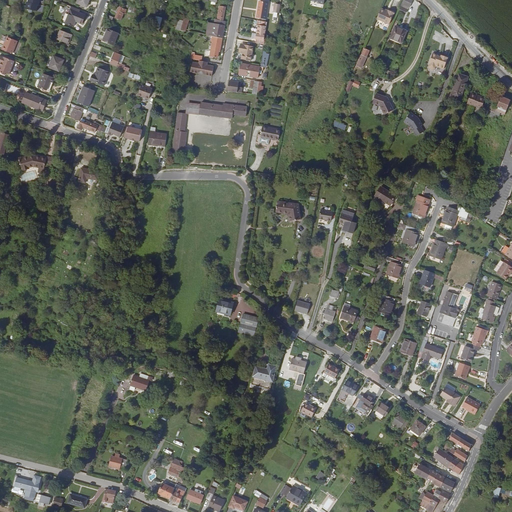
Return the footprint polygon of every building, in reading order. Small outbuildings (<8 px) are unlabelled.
[(25,2),(23,9),(35,11),(35,10),(38,11),(39,6),(36,6),(36,4),(26,2),(25,2)] [(260,22),(264,22),(267,3),(260,2),(259,10),(258,11),(256,11),(255,19),(261,19),(260,22)] [(224,7),(219,6),(216,20),(216,24),(223,25),(224,25),(224,22),(222,21),(224,7)] [(79,10),(71,7),(64,23),(73,27),(76,21),(81,23),(84,16),(78,13),(79,10)] [(388,12),(381,9),(376,20),(384,23),(384,24),(386,25),(387,24),(389,25),(394,14),(389,11),(388,12)] [(159,27),(162,18),(156,16),(153,26),(159,27)] [(188,19),(183,18),(182,22),(179,31),(184,32),(188,19)] [(265,35),(267,23),(264,22),(260,22),(257,21),(257,22),(256,24),(257,24),(256,35),(255,40),(255,43),(263,45),(265,35)] [(212,37),(221,39),(223,25),(216,24),(213,23),(210,23),(208,36),(212,37)] [(407,31),(396,25),(389,37),(400,42),(407,31)] [(70,39),(71,35),(60,30),(56,40),(66,44),(69,38),(70,39)] [(116,34),(106,30),(102,41),(112,45),(116,34)] [(8,37),(5,42),(4,46),(3,45),(1,49),(12,54),(17,40),(8,37)] [(219,52),(221,39),(212,37),(211,40),(212,41),(210,50),(209,50),(208,56),(216,58),(217,52),(219,52)] [(253,47),(241,45),(240,48),(239,48),(238,53),(242,54),(241,60),(250,62),(253,47)] [(369,53),(364,51),(356,69),(357,70),(358,68),(361,70),(369,53)] [(438,53),(433,51),(430,63),(429,65),(430,68),(433,69),(435,67),(436,65),(444,68),(449,56),(442,54),(441,55),(438,54),(438,53)] [(114,53),(109,63),(116,66),(120,55),(114,53)] [(9,75),(14,62),(3,57),(3,58),(0,56),(0,63),(0,64),(0,73),(4,75),(5,73),(9,75)] [(62,60),(52,56),(48,67),(58,72),(62,60)] [(206,65),(206,62),(199,61),(198,64),(191,62),(189,72),(196,74),(197,71),(204,72),(204,75),(211,77),(213,67),(206,65)] [(258,70),(259,70),(260,68),(250,66),(251,66),(239,64),(238,73),(246,74),(249,74),(249,78),(256,79),(258,70)] [(103,87),(109,73),(97,69),(94,77),(92,76),(89,82),(103,87)] [(51,83),(53,79),(42,75),(37,87),(42,89),(41,91),(48,94),(53,83),(51,83)] [(450,97),(452,97),(460,76),(458,75),(450,97)] [(460,76),(452,97),(459,100),(467,78),(460,76)] [(255,89),(256,82),(249,80),(248,88),(252,88),(255,89)] [(239,83),(228,82),(227,90),(240,92),(241,87),(239,86),(239,83)] [(153,90),(141,86),(137,96),(150,101),(153,90)] [(87,108),(94,92),(82,88),(76,103),(87,108)] [(387,96),(376,92),(372,102),(380,105),(384,113),(393,109),(387,96)] [(479,108),(483,98),(476,96),(476,95),(470,93),(466,103),(479,108)] [(41,112),(45,102),(31,95),(31,96),(25,94),(21,103),(27,105),(27,106),(41,112)] [(496,109),(486,105),(484,110),(484,111),(482,116),(492,119),(493,117),(494,118),(495,116),(497,116),(498,113),(504,116),(509,102),(500,98),(496,109)] [(185,112),(196,114),(197,105),(187,103),(185,112)] [(220,118),(222,107),(200,103),(198,114),(220,118)] [(225,109),(226,105),(222,104),(222,107),(220,118),(231,119),(231,115),(232,111),(225,109)] [(246,108),(226,105),(225,109),(232,111),(231,115),(245,117),(246,108)] [(73,110),(70,119),(78,122),(85,124),(86,122),(86,121),(79,119),(81,113),(82,113),(83,110),(75,107),(74,110),(73,110)] [(182,139),(185,114),(177,113),(170,158),(181,160),(184,139),(182,139)] [(409,114),(402,124),(408,128),(415,139),(423,133),(420,128),(422,127),(417,119),(409,114)] [(344,130),(346,125),(335,120),(333,126),(344,130)] [(81,128),(83,128),(85,124),(78,122),(75,129),(80,131),(81,128)] [(85,124),(83,128),(94,132),(97,126),(86,122),(85,124)] [(111,123),(107,135),(110,136),(111,134),(119,137),(122,126),(111,123)] [(279,129),(267,127),(265,138),(274,139),(275,136),(278,136),(279,129)] [(134,142),(139,143),(141,132),(127,129),(125,139),(130,141),(129,141),(134,142)] [(9,132),(1,130),(0,134),(0,151),(3,153),(9,132)] [(159,134),(149,132),(148,144),(164,147),(166,135),(159,134)] [(65,150),(63,160),(71,162),(73,152),(65,150)] [(41,168),(44,169),(47,159),(33,156),(28,156),(28,155),(20,156),(20,167),(33,167),(41,168)] [(98,172),(81,167),(78,180),(85,182),(86,178),(96,180),(98,172)] [(394,198),(379,188),(374,197),(389,206),(394,198)] [(427,206),(429,201),(416,197),(415,201),(416,202),(412,214),(424,219),(428,206),(427,206)] [(298,205),(277,202),(276,213),(287,214),(287,215),(287,216),(288,217),(289,217),(290,217),(291,222),(301,220),(298,205)] [(468,213),(459,207),(457,211),(447,208),(441,224),(452,228),(456,216),(461,217),(465,219),(468,213)] [(342,210),(338,223),(344,225),(342,231),(352,234),(355,224),(351,223),(354,214),(342,210)] [(331,212),(320,211),(319,220),(330,222),(331,212)] [(418,231),(405,227),(404,231),(406,231),(401,243),(413,248),(418,235),(417,235),(418,231)] [(446,249),(448,245),(435,241),(434,244),(433,244),(428,257),(440,261),(444,248),(446,249)] [(401,263),(387,258),(385,262),(390,263),(385,276),(397,280),(402,267),(400,267),(401,263)] [(511,264),(505,260),(496,274),(505,280),(507,277),(509,274),(510,275),(511,271),(511,268),(509,267),(511,264)] [(429,288),(434,275),(423,271),(418,284),(429,288)] [(500,286),(491,283),(486,297),(495,301),(500,286)] [(331,296),(337,298),(339,292),(332,290),(331,296)] [(393,304),(394,300),(374,293),(372,298),(382,302),(378,313),(389,317),(394,304),(393,304)] [(441,298),(438,297),(434,307),(433,311),(434,312),(451,318),(454,310),(454,309),(451,308),(450,309),(438,305),(441,298)] [(219,301),(216,313),(231,316),(233,304),(219,301)] [(310,304),(297,301),(295,311),(308,314),(310,304)] [(492,307),(493,303),(486,301),(485,304),(481,314),(482,315),(480,320),(491,324),(493,319),(491,318),(493,312),(494,308),(492,307)] [(429,306),(420,302),(416,315),(425,318),(429,306)] [(429,306),(425,318),(430,320),(432,313),(433,311),(434,307),(429,306)] [(353,322),(355,317),(356,312),(343,307),(339,319),(352,324),(353,322)] [(332,322),(335,312),(326,309),(323,319),(332,322)] [(243,314),(238,332),(254,335),(258,318),(243,314)] [(381,345),(386,332),(374,328),(369,340),(381,345)] [(472,343),(471,346),(479,349),(480,346),(481,346),(484,337),(485,337),(487,333),(475,329),(470,342),(472,343)] [(410,357),(415,345),(403,341),(399,353),(410,357)] [(442,352),(421,345),(416,359),(427,363),(429,358),(438,361),(442,352)] [(470,357),(471,357),(473,352),(477,353),(479,349),(471,346),(469,350),(464,348),(459,361),(467,364),(470,357)] [(292,358),(289,368),(304,373),(306,362),(299,360),(299,358),(297,358),(296,359),(292,358)] [(330,377),(336,365),(329,362),(323,374),(330,377)] [(466,374),(468,368),(458,364),(453,377),(462,380),(465,374),(466,374)] [(257,366),(252,384),(270,388),(276,367),(268,365),(267,369),(257,366)] [(336,365),(330,377),(333,378),(334,375),(336,376),(340,368),(336,365)] [(138,378),(132,375),(126,390),(142,396),(148,381),(147,381),(138,378)] [(359,385),(347,379),(342,389),(338,397),(344,400),(348,392),(353,395),(359,385)] [(252,384),(251,387),(269,392),(270,388),(252,384)] [(453,408),(459,398),(444,389),(439,397),(447,401),(445,403),(453,408)] [(368,415),(373,406),(370,404),(373,399),(364,393),(360,400),(368,405),(364,412),(368,415)] [(461,407),(464,410),(467,411),(466,411),(473,415),(479,406),(466,399),(461,407)] [(380,402),(376,409),(385,415),(390,408),(380,402)] [(315,409),(305,404),(301,412),(311,418),(315,409)] [(403,429),(410,420),(407,418),(406,419),(398,413),(392,422),(400,428),(400,427),(403,429)] [(426,425),(416,419),(411,428),(420,435),(426,425)] [(470,445),(451,432),(451,433),(452,434),(449,438),(468,450),(470,445)] [(444,445),(443,444),(442,445),(443,447),(453,454),(455,450),(445,443),(444,445)] [(453,458),(442,449),(438,447),(433,456),(438,459),(448,466),(453,458)] [(455,450),(453,454),(455,455),(464,462),(467,455),(456,448),(455,450)] [(127,460),(111,456),(108,466),(124,470),(127,460)] [(462,463),(453,458),(448,466),(459,474),(464,463),(462,462),(462,463)] [(427,479),(432,470),(425,466),(419,463),(414,472),(427,479)] [(167,473),(177,478),(179,472),(170,467),(167,473)] [(433,482),(438,473),(433,471),(435,468),(433,467),(432,470),(427,479),(431,481),(433,482)] [(321,480),(324,473),(319,471),(316,478),(321,480)] [(440,486),(444,477),(438,473),(433,482),(440,486)] [(450,492),(454,482),(444,477),(440,486),(450,492)] [(37,492),(40,480),(29,478),(26,489),(37,492)] [(161,484),(157,494),(169,499),(172,492),(173,492),(174,489),(172,489),(161,484)] [(306,494),(293,486),(291,488),(285,484),(280,492),(287,496),(285,498),(299,506),(306,494)] [(210,488),(206,498),(210,500),(208,506),(219,511),(224,500),(212,496),(210,495),(211,493),(213,494),(214,490),(210,488)] [(172,492),(169,499),(178,503),(181,496),(182,496),(184,492),(177,490),(176,493),(174,493),(175,490),(174,489),(173,492),(172,492)] [(201,494),(194,491),(190,489),(186,497),(200,503),(204,495),(201,494)] [(434,494),(427,491),(420,504),(426,508),(427,507),(433,495),(438,497),(440,493),(441,492),(436,489),(434,494)] [(106,491),(103,503),(113,505),(116,493),(106,491)] [(446,502),(450,495),(444,492),(443,494),(440,493),(438,497),(433,495),(427,507),(433,510),(436,504),(439,498),(446,502)] [(87,508),(89,498),(72,494),(70,504),(87,508)] [(327,511),(336,499),(331,495),(322,506),(327,511)] [(54,496),(53,504),(59,507),(62,499),(54,496)] [(235,507),(243,510),(247,502),(233,496),(229,507),(234,509),(235,507)] [(264,501),(260,499),(256,506),(263,509),(264,506),(262,504),(264,501)]
